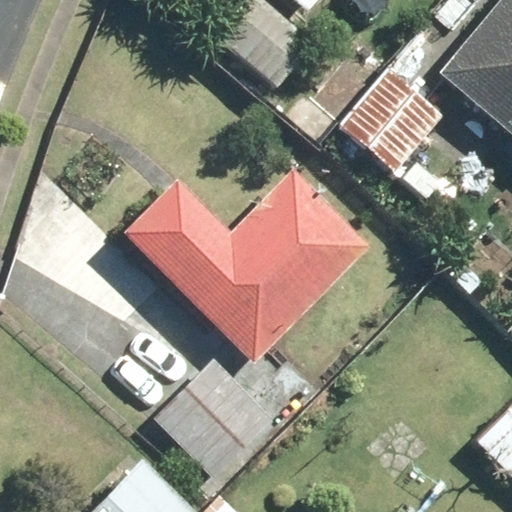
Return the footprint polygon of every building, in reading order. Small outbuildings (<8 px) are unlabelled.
[(511,0),(498,0),(440,68),(511,128),(511,0)] [(316,53),(266,7),(228,49),(278,94),(316,53)] [(382,70),(342,128),(401,167),(440,109),(382,70)] [(178,182),(130,225),(241,348),(362,239),(294,163),(220,229),(178,182)] [(157,423),(208,472),(265,413),(213,364),(157,423)] [(511,409),(479,444),(511,474),(511,409)] [(191,511),(134,463),(91,511),(191,511)]
